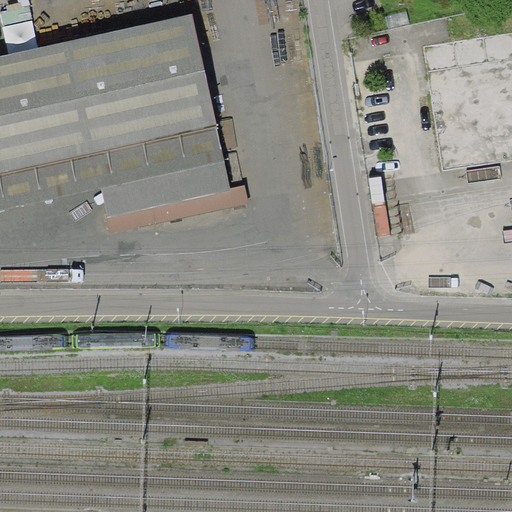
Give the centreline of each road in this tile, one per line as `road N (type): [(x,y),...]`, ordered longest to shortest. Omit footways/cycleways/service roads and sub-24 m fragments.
road 1 (unclassified): [(366,308),(0,305)]
road 2 (unclassified): [(318,0),(366,308)]
road 3 (unclassified): [(511,314),(366,308)]
